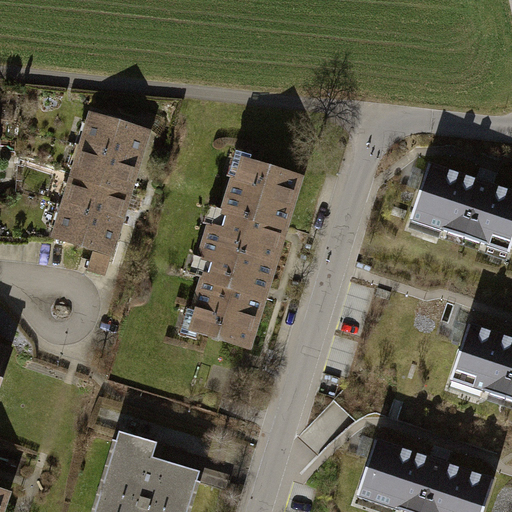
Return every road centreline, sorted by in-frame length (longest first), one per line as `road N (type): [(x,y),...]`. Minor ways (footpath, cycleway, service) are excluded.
road 1 (residential): [(258,511),(379,113)]
road 2 (residential): [(0,70),(379,113)]
road 3 (residential): [(379,113),(511,126)]
